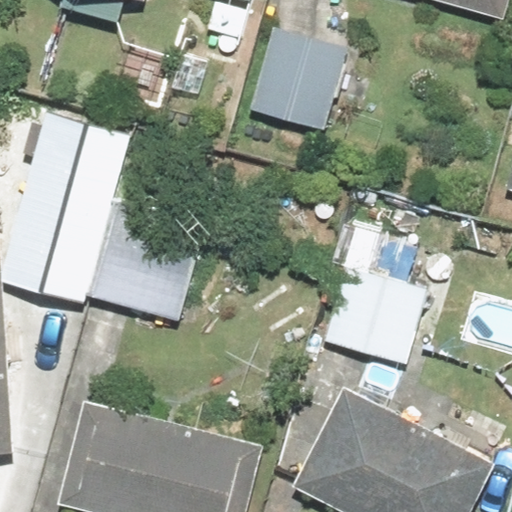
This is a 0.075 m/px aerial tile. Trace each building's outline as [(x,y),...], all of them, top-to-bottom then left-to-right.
[(511,0),(471,0),(511,12),(511,0)] [(357,41),(279,22),(260,99),(337,118),(357,41)] [(232,198),(64,143),(23,270),(191,325),(232,198)] [(0,444),(13,444),(3,202),(0,201),(0,444)] [(435,280),(356,258),(335,334),(413,356),(435,280)] [(473,511),(504,458),(357,376),(301,477),(363,511),(473,511)] [(257,511),(275,438),(91,396),(68,497),(131,511),(257,511)]
